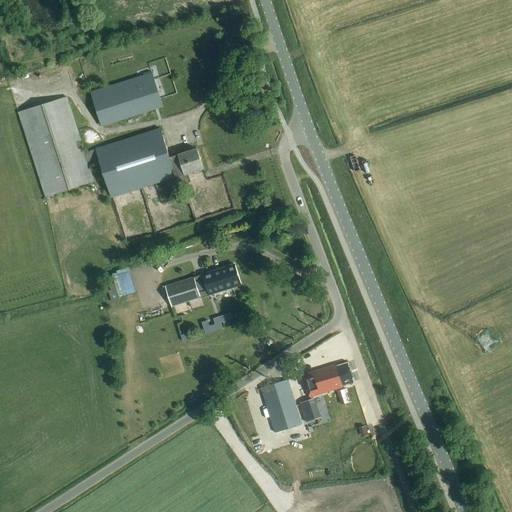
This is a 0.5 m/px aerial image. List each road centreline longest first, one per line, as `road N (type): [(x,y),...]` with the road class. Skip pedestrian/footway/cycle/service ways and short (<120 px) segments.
road 1 (unclassified): [(309,128),(287,140),(284,157),(340,317),(43,511)]
road 2 (tertiary): [(466,511),(309,128)]
road 3 (unknown): [(332,291),(249,250),(219,251),(148,278)]
road 4 (track): [(365,380),(415,511)]
road 5 (tertiary): [(309,128),(265,0)]
